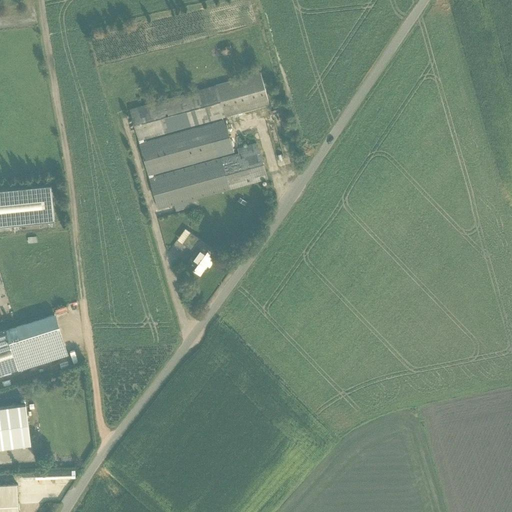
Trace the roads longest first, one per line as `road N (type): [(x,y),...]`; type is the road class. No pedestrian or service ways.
road 1 (unclassified): [(64,511),(424,0)]
road 2 (track): [(40,0),(104,450)]
